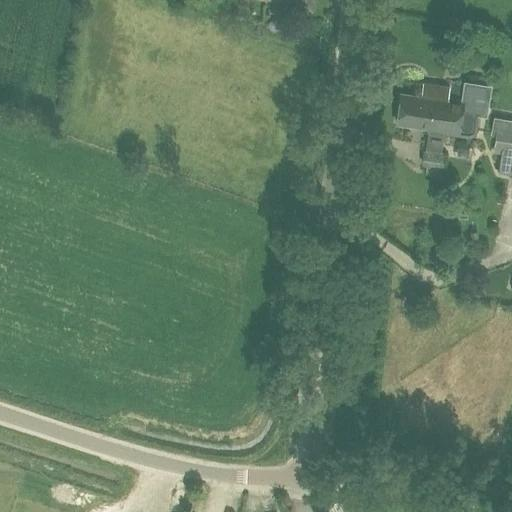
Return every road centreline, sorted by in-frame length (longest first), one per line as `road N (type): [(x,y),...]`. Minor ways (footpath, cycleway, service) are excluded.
road 1 (tertiary): [(308,424),(355,0)]
road 2 (unclassified): [(248,476),(109,449),(0,414)]
road 3 (track): [(487,511),(369,479),(327,485)]
